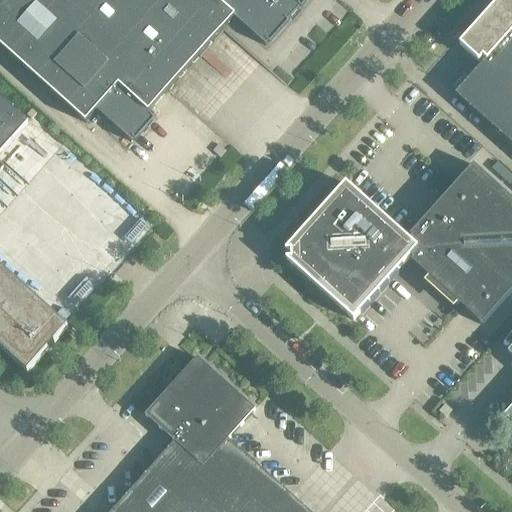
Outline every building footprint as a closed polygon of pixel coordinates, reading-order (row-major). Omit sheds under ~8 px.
[(0,0),(0,46),(86,124),(97,111),(132,144),(155,118),(150,112),(234,18),(266,47),(307,0),(0,0)] [(511,0),(499,0),(459,45),(479,63),(483,59),(486,61),(455,96),(511,146),(511,0)] [(0,349),(28,374),(68,329),(0,268),(0,154),(28,123),(0,97),(0,349)] [(31,120),(36,114),(31,109),(25,115),(31,120)] [(482,326),(511,292),(511,200),(473,166),(410,237),(412,238),(409,241),(346,184),(286,251),(286,261),(353,321),(410,258),(413,260),(411,262),(482,326)] [(308,511),(229,440),(255,411),(197,359),(145,417),(175,443),(112,511),(308,511)]
